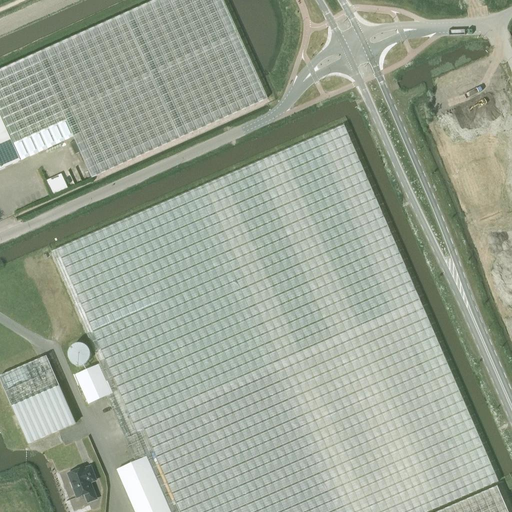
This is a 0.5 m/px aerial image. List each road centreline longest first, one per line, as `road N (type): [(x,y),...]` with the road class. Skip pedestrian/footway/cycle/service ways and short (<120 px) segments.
road 1 (unclassified): [(276,111),(0,238)]
road 2 (tertiary): [(456,279),(368,51)]
road 3 (tertiary): [(350,59),(456,279)]
road 4 (tertiary): [(456,279),(511,407)]
